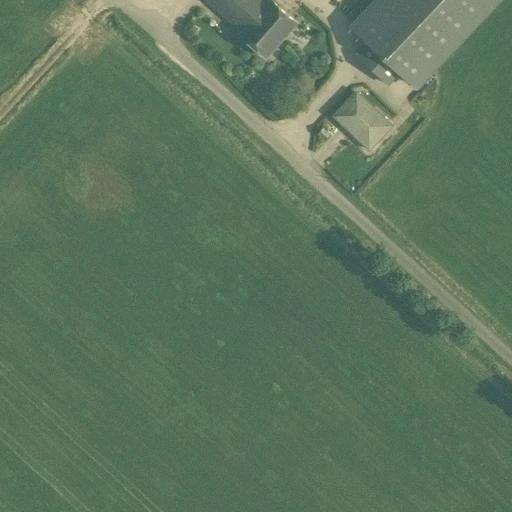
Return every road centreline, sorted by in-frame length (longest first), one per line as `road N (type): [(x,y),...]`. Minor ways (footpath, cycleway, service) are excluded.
road 1 (unclassified): [(511,359),(119,0)]
road 2 (track): [(0,114),(102,0)]
